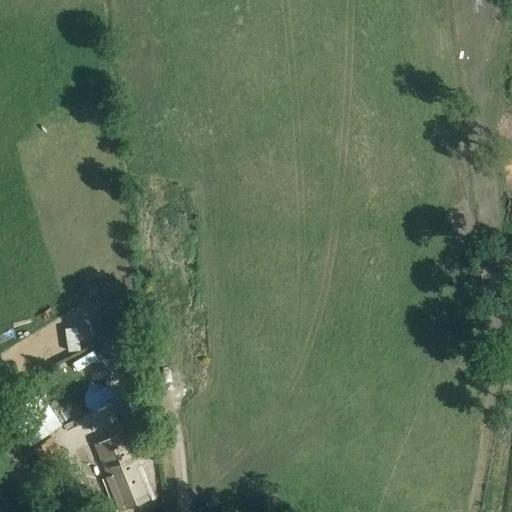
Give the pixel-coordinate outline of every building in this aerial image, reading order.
[(105,359),(140,355),(134,309),(99,313),(105,359)] [(85,332),(61,343),(68,358),(92,347),(85,332)] [(144,359),(131,361),(134,389),(147,387),(144,359)] [(28,386),(0,407),(0,408),(21,436),(40,422),(33,412),(43,405),(28,386)] [(123,510),(150,499),(136,466),(142,464),(130,434),(97,447),(123,510)] [(62,486),(75,475),(63,459),(67,455),(53,437),(35,451),(62,486)]
